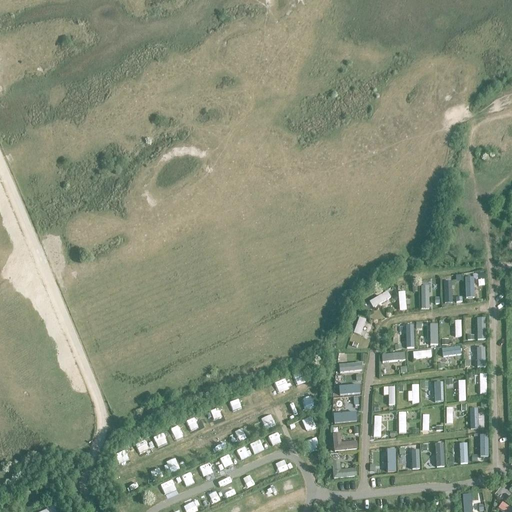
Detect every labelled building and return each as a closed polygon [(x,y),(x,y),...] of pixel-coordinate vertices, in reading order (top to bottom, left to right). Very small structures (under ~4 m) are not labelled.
[(465,280),(466,299),(474,299),(473,280),(465,280)] [(387,293),(369,303),(372,309),(390,298),(387,293)] [(359,319),(353,334),(360,337),(365,321),(359,319)] [(485,345),(466,347),(466,356),(485,354),(485,345)] [(412,354),(413,360),(431,358),(430,352),(412,354)] [(404,355),(381,356),(382,363),(405,362),(404,355)] [(435,383),(436,403),(443,403),(442,383),(435,383)] [(354,389),(340,391),(340,397),(355,395),(354,389)] [(334,409),(335,426),(358,423),(357,415),(342,417),(342,408),(334,409)] [(332,436),(334,453),(357,451),(356,443),(341,444),(340,435),(332,436)] [(435,446),(436,469),(444,469),(443,445),(435,446)] [(459,445),(460,465),(467,465),(466,445),(459,445)] [(333,480),(356,478),(355,470),(340,472),(339,463),(331,463),(333,480)]
